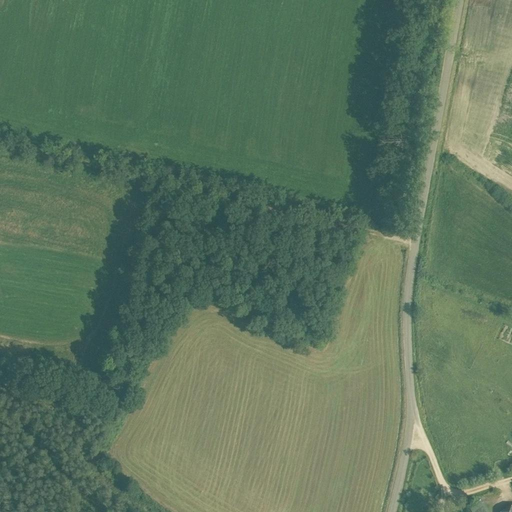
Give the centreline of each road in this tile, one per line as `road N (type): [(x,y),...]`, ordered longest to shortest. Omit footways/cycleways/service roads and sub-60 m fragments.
road 1 (unclassified): [(392,511),(409,435),(406,334),(416,245),(460,0)]
road 2 (track): [(0,146),(416,245)]
road 3 (track): [(511,479),(444,492),(426,440),(409,435)]
